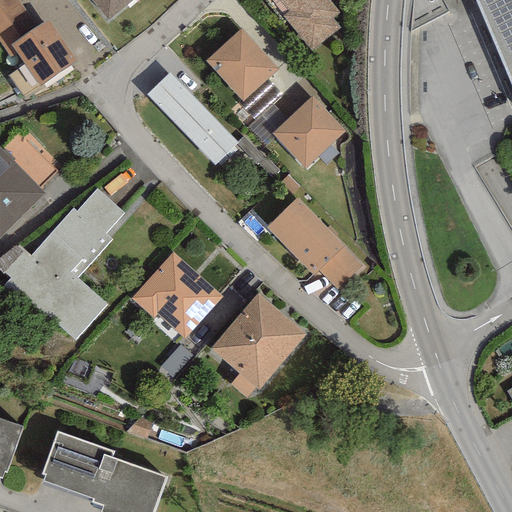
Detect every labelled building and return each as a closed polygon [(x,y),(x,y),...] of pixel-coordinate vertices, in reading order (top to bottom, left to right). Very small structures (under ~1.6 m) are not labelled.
[(15,0),(0,0),(0,42),(11,59),(17,55),(12,47),(36,32),(15,0)] [(96,0),(113,21),(139,0),(96,0)] [(343,0),(266,0),(317,59),(345,34),(337,25),(345,18),(335,7),(343,0)] [(511,0),(472,0),(492,41),(511,82),(511,0)] [(12,47),(17,55),(41,89),(75,64),(49,23),(36,32),(12,47)] [(246,35),(210,64),(245,107),(281,77),(246,35)] [(169,78),(147,99),(215,168),(236,147),(169,78)] [(313,101),(277,137),(310,170),(346,134),(313,101)] [(0,148),(0,233),(12,245),(55,201),(0,148)] [(126,217),(99,194),(41,263),(32,256),(11,280),(85,342),(113,309),(80,282),(112,243),(107,239),(126,217)] [(297,203),(267,233),(312,278),(318,273),(337,292),(362,268),(297,203)] [(220,301),(177,263),(141,300),(186,342),(220,301)] [(305,341),(258,298),(211,349),(258,392),(305,341)] [(0,477),(0,478),(3,471),(6,471),(21,425),(0,417),(0,477)] [(117,450),(57,429),(42,473),(46,474),(44,480),(94,497),(92,504),(101,507),(98,511),(152,511),(166,474),(115,456),(117,450)]
